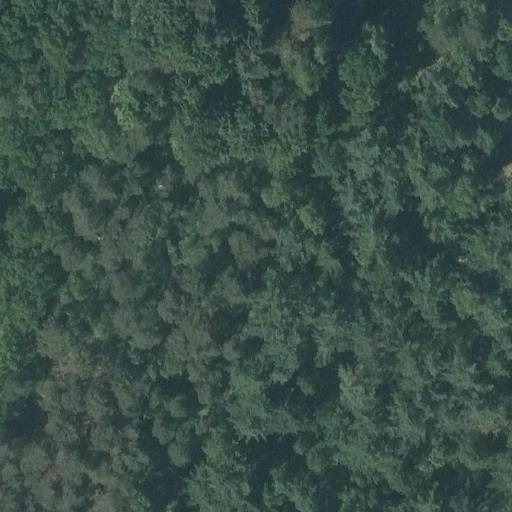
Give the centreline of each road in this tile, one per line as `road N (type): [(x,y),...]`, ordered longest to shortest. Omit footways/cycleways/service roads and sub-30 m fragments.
road 1 (track): [(338,65),(164,511)]
road 2 (track): [(361,0),(338,65),(338,108),(363,172),(426,239),(461,265),(511,283)]
